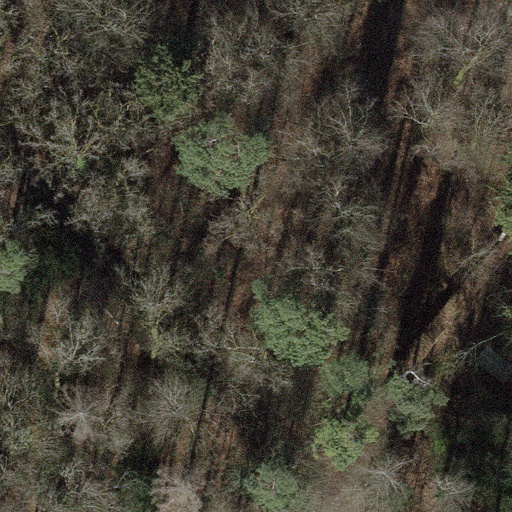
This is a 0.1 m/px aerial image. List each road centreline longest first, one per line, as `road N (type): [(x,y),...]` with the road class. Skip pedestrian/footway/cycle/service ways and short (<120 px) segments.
road 1 (track): [(0,153),(342,511)]
road 2 (track): [(511,293),(344,511)]
